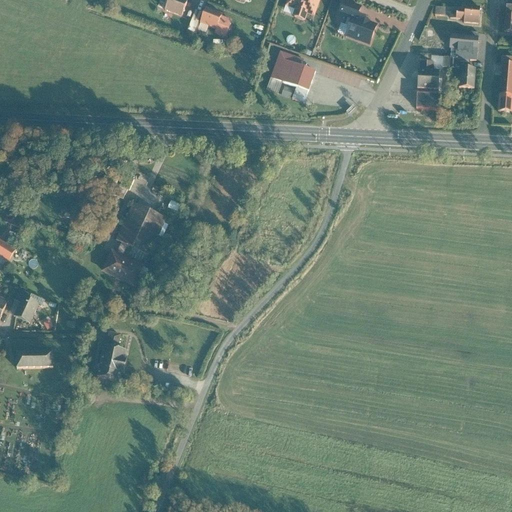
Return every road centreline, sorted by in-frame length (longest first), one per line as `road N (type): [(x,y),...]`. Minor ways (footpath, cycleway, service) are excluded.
road 1 (unclassified): [(347,137),(319,235),(224,344),(153,511)]
road 2 (secondary): [(0,118),(347,137)]
road 3 (residential): [(423,0),(369,138)]
road 4 (residential): [(483,143),(494,0)]
